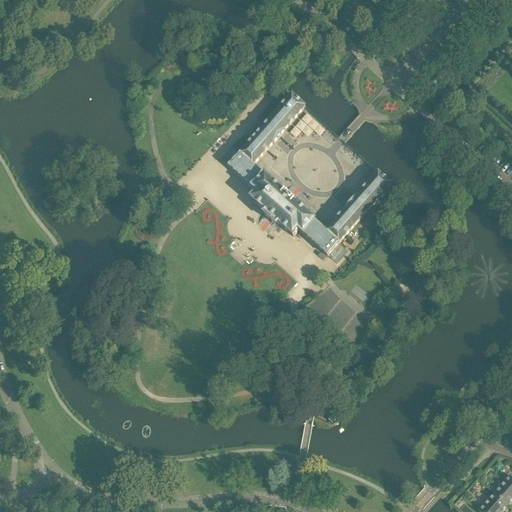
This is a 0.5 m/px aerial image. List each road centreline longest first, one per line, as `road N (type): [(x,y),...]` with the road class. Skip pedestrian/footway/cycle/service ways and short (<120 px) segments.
road 1 (residential): [(314,511),(254,498),(128,501),(46,472)]
road 2 (residential): [(511,186),(393,81)]
road 3 (residential): [(414,511),(511,400)]
